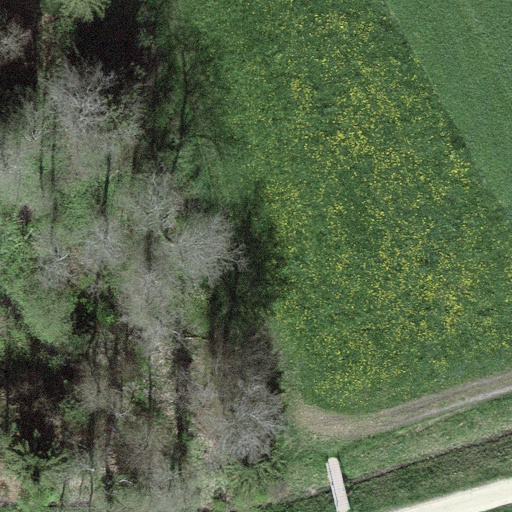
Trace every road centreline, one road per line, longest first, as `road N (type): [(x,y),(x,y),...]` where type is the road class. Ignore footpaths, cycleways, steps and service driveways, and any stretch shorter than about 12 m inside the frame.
road 1 (track): [(326,436),(271,395),(169,0)]
road 2 (track): [(511,378),(326,436)]
